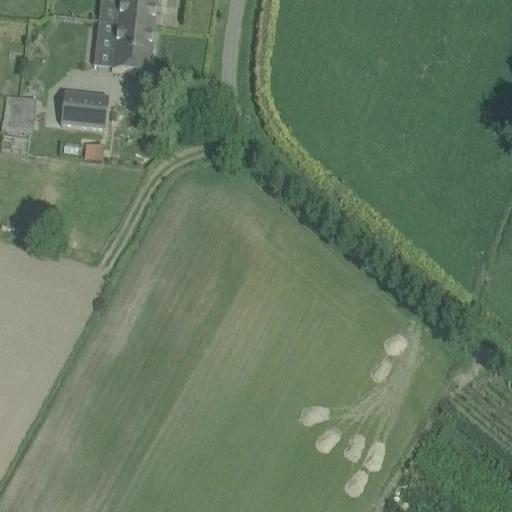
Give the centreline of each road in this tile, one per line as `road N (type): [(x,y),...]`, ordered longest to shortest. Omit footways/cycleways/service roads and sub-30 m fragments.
road 1 (unclassified): [(511,379),(252,160),(231,112),(227,46),(235,0)]
road 2 (track): [(244,142),(181,154),(139,194)]
